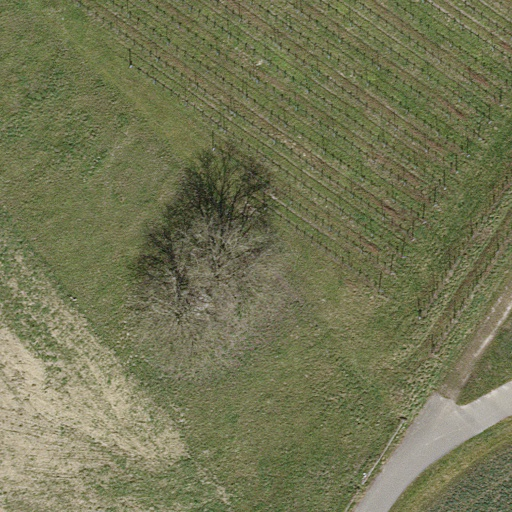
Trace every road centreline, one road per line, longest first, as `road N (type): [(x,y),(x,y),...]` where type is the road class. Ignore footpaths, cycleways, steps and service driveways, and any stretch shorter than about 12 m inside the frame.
road 1 (track): [(374,511),(417,448),(511,397)]
road 2 (track): [(417,448),(511,294)]
